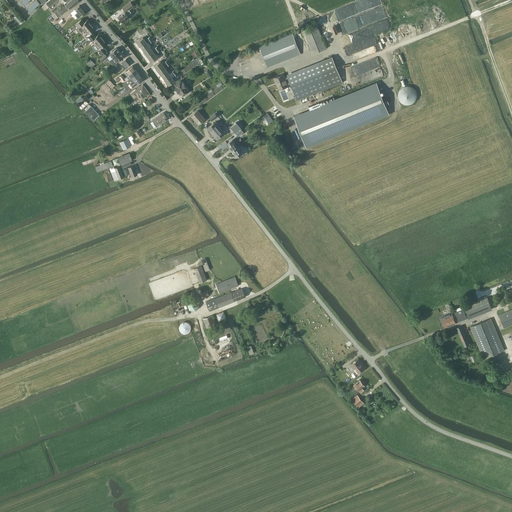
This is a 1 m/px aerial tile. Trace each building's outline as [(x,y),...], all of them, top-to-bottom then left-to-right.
[(37,0),(28,8),(30,11),(40,3),(37,0)] [(46,3),(41,6),(44,10),(49,7),(57,0),(64,0),(65,1),(67,3),(70,0),(48,0),(45,3),(46,3)] [(70,9),(79,1),(78,0),(71,0),(66,4),(70,9)] [(122,22),(130,17),(128,14),(131,12),(129,10),(129,9),(134,5),(131,2),(123,8),(125,12),(118,17),(122,22)] [(61,16),(64,13),(69,10),(65,4),(60,8),(57,11),(61,16)] [(78,18),(85,12),(79,5),(75,9),(77,12),(74,13),(78,18)] [(17,14),(14,17),(20,23),(23,20),(17,14)] [(84,30),(92,24),(88,19),(84,22),(81,19),(75,24),(82,32),(84,30)] [(87,39),(93,34),(91,32),(95,29),(92,24),(84,30),(87,34),(85,36),(87,39)] [(312,54),(327,49),(318,25),(303,30),(312,54)] [(87,39),(84,41),(87,44),(92,40),(95,44),(103,38),(99,33),(95,36),(93,34),(87,39)] [(268,67),(301,54),(293,34),(260,47),(268,67)] [(140,46),(146,42),(143,37),(137,42),(140,46)] [(103,38),(95,44),(99,48),(96,50),(101,55),(108,50),(104,45),(107,43),(103,38)] [(143,51),(151,46),(148,42),(147,42),(146,42),(140,46),(143,51)] [(147,56),(153,52),(150,47),(151,47),(151,46),(143,51),(147,56)] [(107,57),(106,58),(109,61),(113,66),(117,63),(116,61),(123,55),(116,48),(109,54),(110,54),(107,56),(107,57)] [(153,52),(147,56),(151,62),(157,57),(153,52)] [(284,73),(273,77),(279,90),(289,86),(288,84),(291,83),(297,100),(329,88),(343,82),(333,56),(319,62),(287,75),(288,77),(285,78),(284,73)] [(125,68),(131,63),(127,58),(121,63),(125,68)] [(91,68),(95,64),(91,59),(87,63),(91,68)] [(157,70),(163,65),(160,61),(154,65),(157,70)] [(162,76),(168,71),(163,65),(157,70),(162,76)] [(108,72),(106,73),(109,76),(110,75),(116,70),(113,66),(107,71),(108,72)] [(128,74),(135,69),(132,66),(126,71),(127,73),(126,74),(127,76),(129,75),(128,74)] [(128,79),(138,72),(135,69),(128,74),(129,75),(127,76),(127,77),(128,79)] [(168,71),(162,76),(165,80),(171,76),(173,74),(176,72),(174,70),(169,73),(168,71)] [(128,79),(123,83),(125,86),(128,83),(129,83),(130,82),(131,82),(132,82),(131,81),(133,80),(133,81),(140,76),(138,72),(128,79)] [(130,82),(129,83),(129,84),(130,83),(132,87),(136,84),(143,79),(140,76),(133,81),(133,80),(131,81),(132,82),(131,82),(130,82)] [(171,76),(165,80),(168,85),(175,81),(172,77),(171,76)] [(181,82),(181,81),(175,85),(177,87),(175,88),(178,92),(180,91),(182,95),(187,92),(186,90),(186,89),(186,88),(187,88),(183,81),(181,82)] [(309,109),(294,116),(306,148),(389,114),(377,82),(320,105),(319,102),(308,107),(309,109)] [(140,102),(150,94),(143,84),(130,94),(136,101),(138,100),(140,102)] [(89,104),(84,109),(86,111),(85,112),(93,121),(99,115),(91,106),(89,104)] [(199,124),(205,119),(198,110),(191,116),(199,124)] [(152,121),(150,122),(153,127),(155,126),(156,127),(167,119),(163,113),(152,120),(152,121)] [(222,131),(218,125),(219,124),(217,121),(208,128),(216,139),(225,132),(223,129),(222,131)] [(131,146),(127,138),(119,142),(123,150),(131,146)] [(232,150),(238,146),(235,141),(234,141),(233,139),(227,143),(232,150)] [(238,146),(232,150),(237,158),(243,154),(241,152),(242,152),(238,146)] [(126,154),(118,157),(121,165),(130,161),(132,160),(129,153),(126,154)] [(97,172),(113,166),(111,161),(95,167),(97,172)] [(131,177),(137,175),(133,165),(127,167),(131,177)] [(114,168),(119,179),(123,177),(119,166),(114,168)] [(114,181),(119,179),(114,168),(114,167),(109,169),(114,181)] [(205,272),(210,270),(206,259),(201,261),(205,272)] [(199,283),(207,280),(201,266),(194,269),(199,283)] [(219,293),(239,286),(235,277),(216,284),(219,293)] [(246,297),(242,288),(232,293),(231,292),(206,302),(210,311),(235,301),(246,297)] [(468,319),(492,309),(487,297),(464,306),(468,319)] [(196,311),(200,307),(198,301),(192,300),(188,305),(190,310),(196,311)] [(445,327),(468,318),(464,308),(441,318),(445,327)] [(504,328),(511,324),(511,309),(499,315),(504,328)] [(206,328),(216,325),(213,315),(203,319),(206,328)] [(484,359),(505,350),(491,318),(470,327),(484,359)] [(180,327),(180,328),(180,329),(180,331),(181,332),(182,333),(183,333),(185,334),(186,334),(188,333),(189,333),(190,332),(191,330),(191,329),(191,328),(191,326),(190,325),(189,324),(188,323),(187,322),(186,322),(184,322),(183,323),(182,323),(181,324),(180,326),(180,327)] [(464,347),(470,345),(462,326),(457,328),(464,347)] [(352,369),(353,370),(357,375),(360,373),(359,372),(366,367),(361,361),(361,362),(358,359),(350,365),(353,369),(352,369)] [(360,380),(353,385),(356,388),(354,389),(357,393),(359,391),(361,393),(364,391),(362,388),(365,386),(360,380)] [(357,395),(351,400),(358,408),(364,403),(357,395)]
